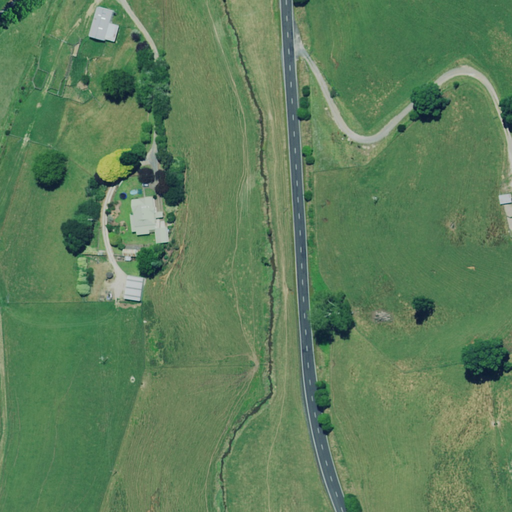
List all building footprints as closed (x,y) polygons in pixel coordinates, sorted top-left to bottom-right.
[(115,12),(100,8),(91,37),(106,41),(107,39),(116,42),(120,26),(111,24),(115,12)] [(511,202),(511,200),(511,195),(500,196),(502,204),(511,202)] [(157,244),(169,243),(167,228),(164,228),(164,221),(156,222),(156,218),(164,218),(164,212),(156,213),(154,198),(134,200),(135,215),(131,215),(133,232),(138,232),(138,235),(151,234),(150,230),(156,230),(157,244)] [(137,250),(125,250),(124,261),(131,261),(131,257),(137,257),(137,250)] [(145,279),(130,276),(126,299),(141,301),(145,279)]
